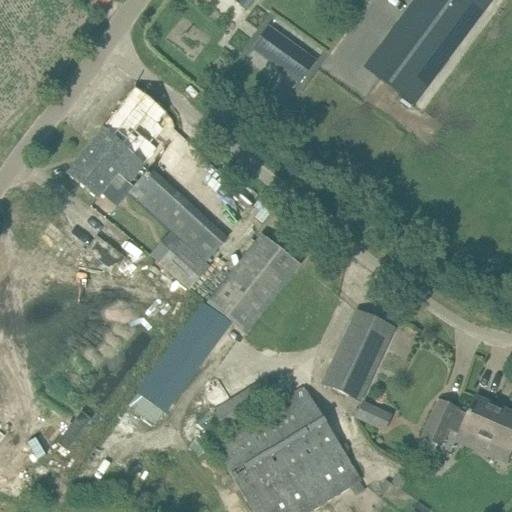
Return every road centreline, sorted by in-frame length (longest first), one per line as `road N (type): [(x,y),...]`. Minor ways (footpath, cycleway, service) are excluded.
road 1 (unclassified): [(511,339),(466,328),(412,292),(106,42)]
road 2 (unclassified): [(0,181),(106,42)]
